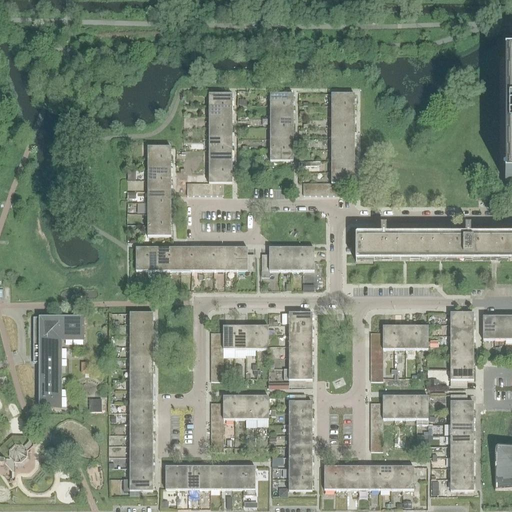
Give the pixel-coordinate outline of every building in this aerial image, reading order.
[(232,107),(232,96),(209,96),(209,108),(232,107)] [(293,107),(293,96),(270,96),(270,107),(293,107)] [(354,107),(354,96),(331,96),(331,107),(354,107)] [(232,107),(209,108),(209,119),(232,118),(232,107)] [(270,107),(270,118),(293,118),(293,107),(270,107)] [(354,107),(331,107),(331,118),(354,118),(354,107)] [(232,118),(209,119),(209,130),(232,130),(232,118)] [(270,118),(270,129),(293,129),(293,118),(270,118)] [(354,118),(331,118),(331,129),(354,129),(354,118)] [(270,129),(270,140),(293,140),(293,129),(270,129)] [(354,129),(331,129),(331,140),(354,140),(354,129)] [(232,130),(209,130),(209,141),(232,141),(232,130)] [(270,140),(270,152),(293,152),(293,140),(270,140)] [(354,140),(331,140),(331,152),(354,152),(354,140)] [(232,141),(209,141),(209,152),(232,152),(232,141)] [(171,161),(171,149),(147,149),(148,161),(171,161)] [(232,152),(209,152),(209,163),(232,163),(232,152)] [(270,163),(280,163),(287,163),(293,163),(293,152),(270,152),(270,163)] [(354,152),(331,152),(331,163),(354,162),(354,152)] [(171,161),(148,161),(148,172),(171,172),(171,161)] [(354,162),(331,163),(331,174),(354,174),(354,162)] [(232,163),(209,163),(209,174),(232,174),(232,163)] [(171,172),(148,172),(148,183),(171,183),(171,172)] [(232,174),(209,174),(209,185),(211,185),(217,185),(223,185),(232,185),(232,174)] [(354,174),(331,174),(331,185),(333,185),(339,185),(346,185),(354,185),(354,174)] [(171,183),(148,183),(148,194),(171,194),(171,183)] [(171,194),(148,194),(148,205),(171,205),(171,194)] [(171,205),(148,205),(148,216),(171,216),(171,205)] [(171,216),(148,216),(148,227),(171,227),(171,216)] [(148,239),(171,238),(171,227),(148,227),(148,239)] [(380,236),(380,237),(356,237),(356,263),(368,263),(405,263),(440,263),(494,263),(511,262),(511,236),(474,237),(476,233),(470,231),(470,228),(465,228),(465,231),(459,233),(461,237),(455,236),(386,237),(386,236),(386,227),(381,227),(380,236)] [(148,250),(136,250),(136,273),(148,273),(148,250)] [(148,273),(159,273),(159,250),(148,250),(148,273)] [(159,273),(170,273),(170,250),(159,250),(159,273)] [(170,273),(181,273),(181,250),(170,250),(170,273)] [(181,273),(192,273),(192,250),(181,250),(181,273)] [(192,273),(203,273),(203,250),(192,250),(192,273)] [(203,273),(214,273),(214,250),(203,250),(203,273)] [(214,273),(225,273),(225,250),(214,250),(214,273)] [(225,273),(236,273),(236,250),(225,250),(225,273)] [(247,273),(247,256),(247,250),(236,250),(236,273),(247,273)] [(269,250),(269,256),(269,273),(281,273),(281,250),(269,250)] [(292,273),(292,250),(281,250),(281,273),(292,273)] [(303,273),(303,250),(292,250),(292,273),(303,273)] [(314,273),(314,250),(303,250),(303,273),(314,273)] [(153,315),(130,315),(130,326),(153,326),(153,315)] [(289,325),(289,326),(312,326),(312,315),(289,315),(289,316),(284,316),(284,325),(289,325)] [(473,326),(473,315),(450,315),(450,326),(473,326)] [(494,318),(483,318),(483,342),(494,342),(494,318)] [(494,342),(505,342),(505,318),(494,318),(494,342)] [(39,409),(44,409),(61,409),(61,341),(84,341),(84,319),(33,319),(33,360),(33,364),(39,364),(39,409)] [(153,326),(130,326),(130,337),(153,337),(153,326)] [(312,326),(289,326),(289,337),(312,337),(312,326)] [(450,326),(450,337),(473,337),(473,326),(450,326)] [(234,328),(223,328),(223,335),(223,341),(223,347),(223,352),(234,352),(234,328)] [(245,328),(234,328),(234,352),(245,352),(245,328)] [(257,328),(245,328),(245,352),(257,352),(257,328)] [(257,352),(268,352),(268,328),(257,328),(257,352)] [(383,341),(383,347),(383,352),(394,352),(394,328),(383,328),(383,335),(383,341)] [(405,328),(394,328),(394,352),(405,352),(405,328)] [(416,352),(417,328),(405,328),(405,352),(416,352)] [(416,352),(428,352),(428,328),(417,328),(416,352)] [(153,337),(130,337),(130,349),(153,349),(153,337)] [(312,337),(289,337),(289,349),(312,349),(312,337)] [(450,337),(450,349),(473,349),(473,337),(450,337)] [(153,349),(130,349),(130,360),(153,360),(153,349)] [(312,349),(289,349),(289,360),(312,360),(312,349)] [(450,349),(450,360),(473,360),(473,349),(450,349)] [(153,360),(130,360),(130,371),(153,371),(153,360)] [(312,360),(289,360),(289,371),(312,371),(312,360)] [(450,360),(450,371),(473,371),(473,360),(450,360)] [(89,363),(80,363),(80,372),(89,372),(89,363)] [(153,371),(130,371),(130,382),(153,382),(153,371)] [(289,371),(289,382),(312,382),(312,371),(289,371)] [(450,382),(467,382),(473,382),(473,371),(450,371),(450,382)] [(153,382),(130,382),(130,393),(153,393),(153,382)] [(153,393),(130,393),(130,404),(153,404),(153,393)] [(235,398),(223,398),(223,405),(223,411),(223,417),(223,422),(235,422),(235,398)] [(246,398),(235,398),(235,422),(246,422),(246,398)] [(257,398),(246,398),(246,422),(257,422),(257,398)] [(268,398),(257,398),(257,422),(268,422),(268,398)] [(394,398),(383,398),(383,405),(383,411),(383,417),(383,422),(394,422),(394,398)] [(405,398),(394,398),(394,422),(405,422),(405,398)] [(405,398),(405,422),(417,422),(417,398),(405,398)] [(427,398),(417,398),(417,422),(428,422),(428,398),(427,398)] [(101,401),(89,401),(89,414),(102,414),(101,401)] [(153,404),(130,404),(130,416),(153,416),(153,404)] [(312,404),(305,404),(289,404),(289,415),(312,415),(312,404)] [(473,404),(467,404),(450,404),(450,415),(473,415),(473,404)] [(312,426),(312,415),(289,415),(289,426),(312,426)] [(473,415),(450,415),(450,426),(473,426),(473,415)] [(153,416),(130,416),(130,427),(153,427),(153,416)] [(495,424),(495,482),(495,483),(496,485),(497,485),(498,486),(500,486),(511,486),(511,418),(499,419),(498,419),(496,420),(496,421),(495,422),(495,424)] [(312,437),(312,426),(289,426),(289,437),(312,437)] [(473,426),(450,426),(450,437),(473,437),(473,426)] [(153,427),(130,427),(130,438),(153,438),(153,427)] [(312,448),(312,437),(289,437),(289,448),(312,448)] [(473,437),(450,437),(450,448),(473,448),(473,437)] [(153,438),(130,438),(130,449),(153,449),(153,438)] [(0,450),(0,454),(0,466),(4,466),(9,472),(12,469),(16,469),(16,466),(21,466),(27,461),(27,455),(30,455),(30,452),(35,448),(35,447),(34,448),(32,446),(26,439),(12,439),(0,450)] [(416,441),(416,450),(428,450),(428,449),(428,441),(423,441),(416,441)] [(312,460),(312,448),(289,448),(289,459),(312,460)] [(473,448),(450,448),(450,459),(473,459),(473,448)] [(153,449),(130,449),(130,460),(153,460),(153,449)] [(312,471),(312,460),(289,459),(289,471),(312,471)] [(473,459),(450,459),(450,471),(473,471),(473,459)] [(153,460),(130,460),(130,471),(153,471),(153,460)] [(177,492),(177,469),(165,469),(165,492),(177,492)] [(177,469),(177,492),(188,492),(188,469),(177,469)] [(188,469),(188,492),(199,492),(199,469),(188,469)] [(199,469),(199,492),(210,492),(210,469),(199,469)] [(221,469),(210,469),(210,492),(221,492),(221,469)] [(221,469),(221,492),(233,492),(233,469),(221,469)] [(233,469),(233,492),(244,492),(244,469),(233,469)] [(244,469),(244,492),(255,492),(255,469),(244,469)] [(335,469),(324,469),(324,492),(335,492),(335,469)] [(346,492),(346,469),(335,469),(335,492),(346,492)] [(358,492),(358,469),(346,469),(346,492),(358,492)] [(369,469),(358,469),(358,492),(369,492),(369,469)] [(380,469),(369,469),(369,492),(380,492),(380,469)] [(391,469),(380,469),(380,492),(391,492),(391,469)] [(402,469),(391,469),(391,492),(402,492),(402,469)] [(402,492),(414,492),(414,469),(402,469),(402,492)] [(153,471),(130,471),(130,482),(153,482),(153,471)] [(312,482),(312,471),(289,471),(289,482),(312,482)] [(473,471),(450,471),(450,482),(473,482),(473,471)] [(153,482),(130,482),(130,493),(153,493),(153,482)] [(289,493),(312,493),(312,482),(289,482),(289,493)] [(473,482),(450,482),(450,493),(473,493),(473,482)]
